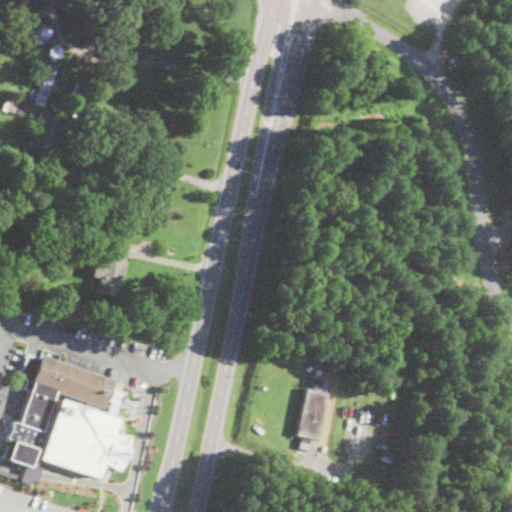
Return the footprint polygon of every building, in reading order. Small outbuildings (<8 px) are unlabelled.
[(18,35),(46,40),(49,22),(21,17),(18,35)] [(117,56),(118,29),(99,28),(98,55),(117,56)] [(34,103),(43,105),(56,64),(47,62),(34,103)] [(48,163),(59,115),(37,110),(26,157),(48,163)] [(125,243),(106,239),(103,259),(93,258),(90,276),(98,278),(95,293),(116,297),(125,243)] [(96,477),(102,463),(116,471),(125,454),(127,434),(111,432),(116,417),(113,416),(117,403),(120,404),(122,391),(110,387),(113,379),(38,353),(36,357),(25,353),(19,378),(29,381),(17,422),(10,421),(4,437),(12,439),(4,458),(28,465),(32,456),(96,477)] [(303,386),(293,435),(303,437),(303,438),(317,441),(328,392),(319,390),(322,379),(312,377),(309,387),(303,386)]
